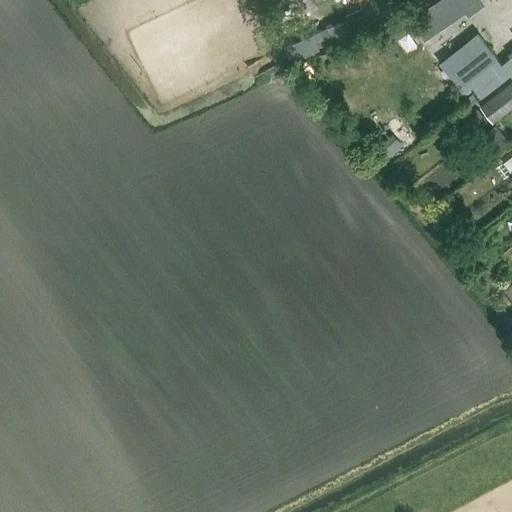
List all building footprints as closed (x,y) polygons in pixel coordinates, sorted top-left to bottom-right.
[(439,0),(432,5),(446,26),(457,19),(444,0),(439,0)] [(347,18),(356,37),(371,30),(361,9),(346,16),(347,18)] [(435,34),(420,13),(410,20),(424,41),(435,34)] [(397,39),(410,30),(401,16),(387,26),(397,39)] [(313,34),(320,48),(335,41),(328,27),(313,34)] [(320,48),(313,34),(284,48),(291,62),(320,48)] [(481,96),(505,78),(511,72),(511,51),(500,60),(493,52),(478,64),(464,46),(445,59),(455,72),(463,67),(467,72),(464,74),(481,96)] [(511,82),(480,107),(493,123),(511,107),(511,82)] [(490,124),(478,107),(467,115),(480,132),(490,124)] [(496,126),(480,139),(494,156),(510,143),(496,126)] [(380,147),(390,157),(403,145),(393,134),(380,147)]
